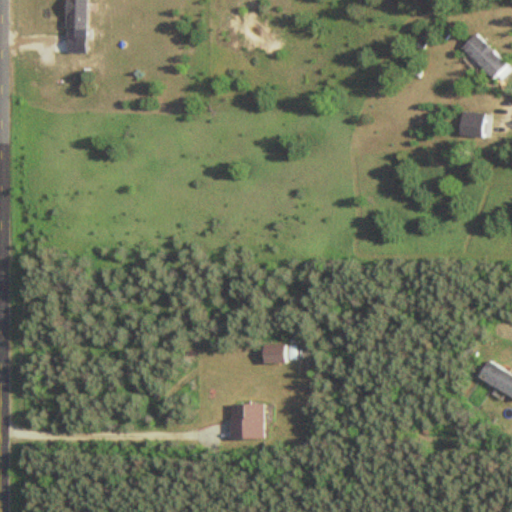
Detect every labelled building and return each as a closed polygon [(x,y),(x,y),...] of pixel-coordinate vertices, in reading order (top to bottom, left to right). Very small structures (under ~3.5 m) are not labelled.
[(503,61),(474,32),(458,47),(488,76),(503,61)] [(457,136),(488,136),(488,112),(457,112),(457,136)] [(285,363),(285,344),(259,344),(259,363),(285,363)] [(475,376),(511,400),(511,375),(486,359),(475,376)] [(228,404),(228,438),(263,438),(263,404),(228,404)]
